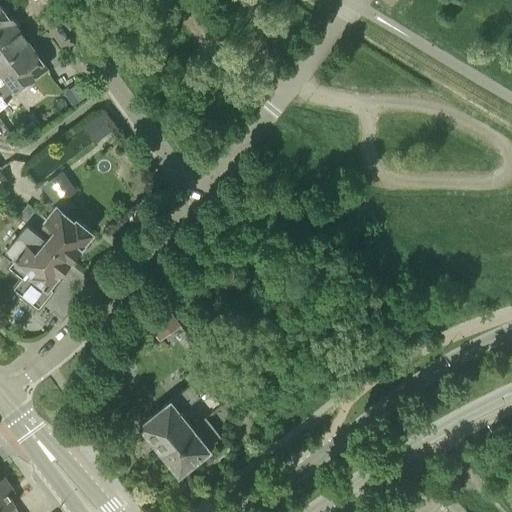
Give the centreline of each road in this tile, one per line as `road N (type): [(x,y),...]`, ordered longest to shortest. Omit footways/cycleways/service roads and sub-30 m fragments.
road 1 (residential): [(2,400),(122,291),(195,201),(50,0)]
road 2 (tertiary): [(511,329),(395,394),(242,511)]
road 3 (tertiary): [(309,511),(511,392)]
